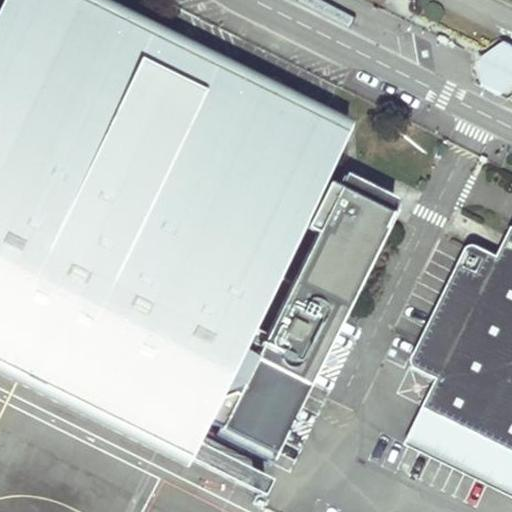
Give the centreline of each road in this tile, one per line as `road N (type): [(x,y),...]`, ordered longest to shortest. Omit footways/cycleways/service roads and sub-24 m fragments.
road 1 (unknown): [(495,117),(340,431),(348,472),(373,497),(414,511)]
road 2 (unclassified): [(256,0),(511,126)]
